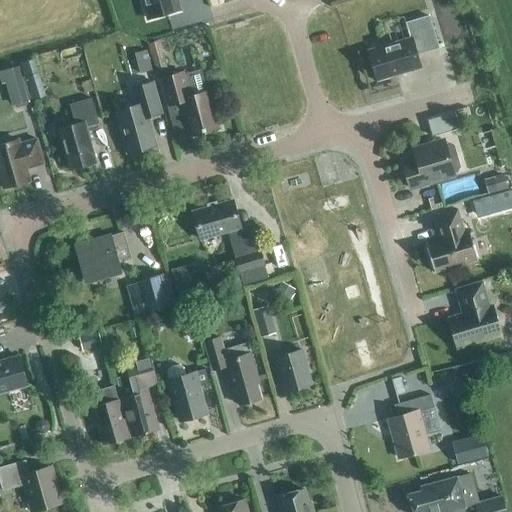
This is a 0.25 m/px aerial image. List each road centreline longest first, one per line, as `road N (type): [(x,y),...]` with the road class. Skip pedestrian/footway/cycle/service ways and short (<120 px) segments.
road 1 (residential): [(88,483),(21,248),(25,227),(324,136)]
road 2 (unclassified): [(351,511),(321,430),(296,426),(88,483)]
road 3 (residential): [(419,323),(360,124)]
road 4 (residential): [(324,136),(289,13)]
